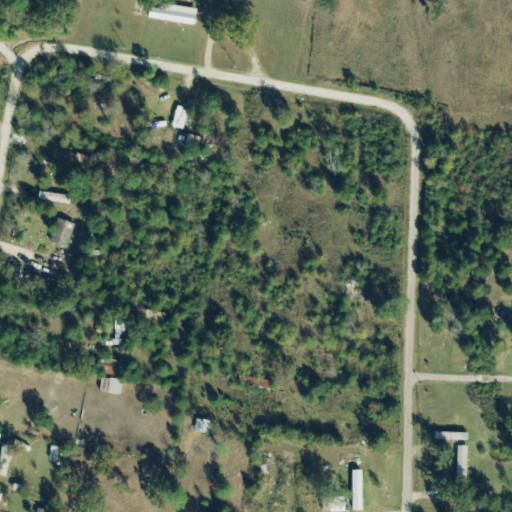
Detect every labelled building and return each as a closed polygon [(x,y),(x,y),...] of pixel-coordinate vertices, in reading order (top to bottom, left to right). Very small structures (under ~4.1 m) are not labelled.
[(202,11),(166,5),(165,9),(152,7),(151,19),(200,26),(202,11)] [(48,204),(74,204),(74,196),(48,196),(48,204)] [(71,249),(77,224),(59,220),(53,244),(71,249)] [(13,447),(5,446),(4,462),(0,461),(0,475),(11,476),(13,447)] [(472,449),(462,448),(461,483),(471,484),(472,449)] [(358,511),(366,511),(365,473),(357,473),(358,511)] [(349,509),(349,500),(330,501),(330,507),(341,506),(341,509),(349,509)]
